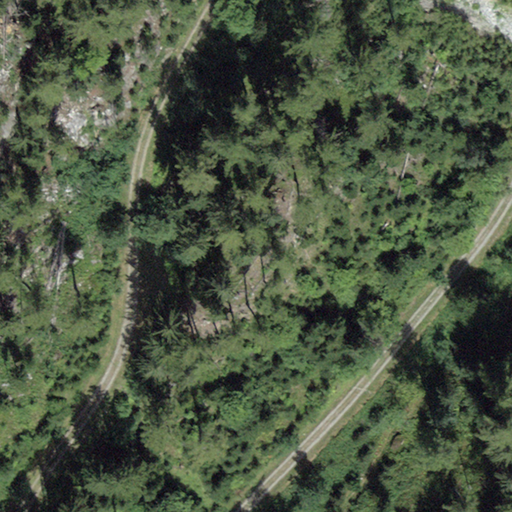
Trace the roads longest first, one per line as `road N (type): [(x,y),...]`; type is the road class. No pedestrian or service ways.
road 1 (track): [(25,511),(125,341),(138,164),(160,102),(215,0)]
road 2 (track): [(511,192),(357,390),(244,511)]
